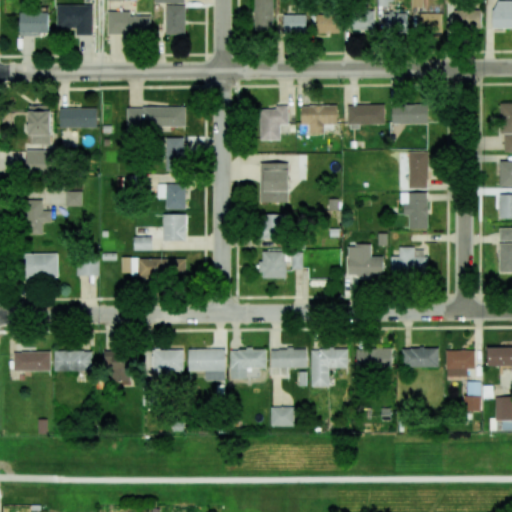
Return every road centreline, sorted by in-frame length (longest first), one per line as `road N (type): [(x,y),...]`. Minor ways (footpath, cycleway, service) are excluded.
road 1 (residential): [(0,316),(511,311)]
road 2 (residential): [(0,72),(511,68)]
road 3 (residential): [(223,314),(223,0)]
road 4 (residential): [(465,312),(466,69)]
